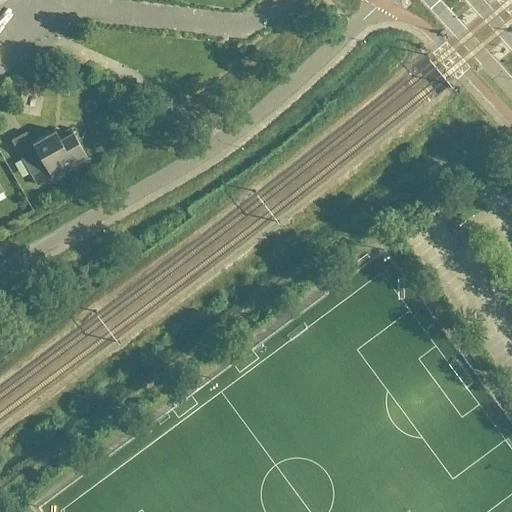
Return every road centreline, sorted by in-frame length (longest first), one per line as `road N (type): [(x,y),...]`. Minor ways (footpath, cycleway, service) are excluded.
road 1 (residential): [(0,66),(75,12),(232,26),(282,0)]
road 2 (tertiary): [(425,0),(511,93)]
